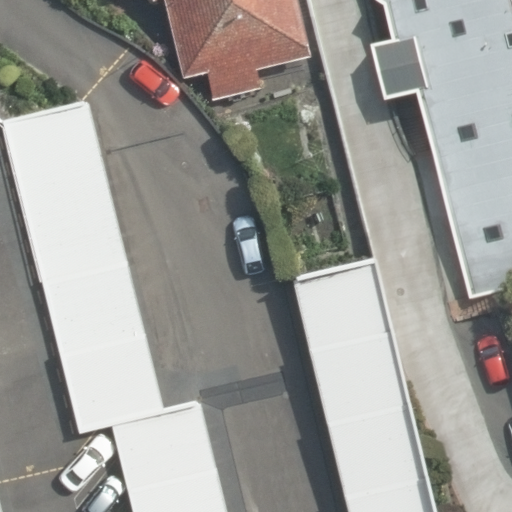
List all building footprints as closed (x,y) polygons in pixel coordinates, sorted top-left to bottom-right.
[(313,59),(298,0),(164,0),(185,82),(207,76),(214,104),(263,92),(259,73),(313,59)] [(511,0),(399,0),(472,291),(511,281),(511,0)] [(154,413),(78,102),(0,121),(0,122),(76,432),(112,423),(154,413)] [(432,511),(368,250),(290,269),(349,511),(432,511)] [(154,413),(112,423),(134,511),(219,511),(193,403),(154,413)]
